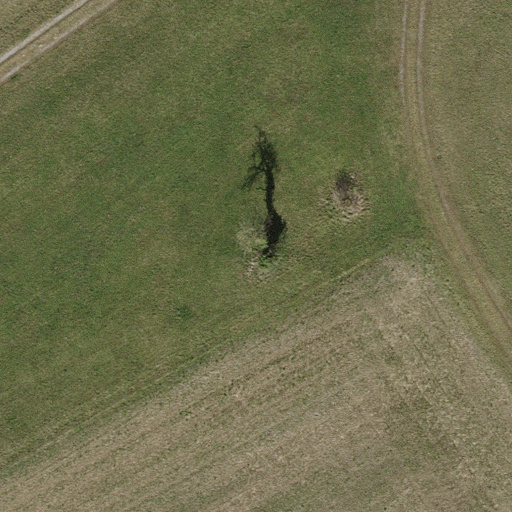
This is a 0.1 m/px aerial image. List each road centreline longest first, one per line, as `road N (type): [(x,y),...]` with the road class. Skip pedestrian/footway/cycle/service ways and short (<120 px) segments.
road 1 (track): [(427,0),(419,92),(454,225),(511,331)]
road 2 (track): [(0,73),(101,0)]
